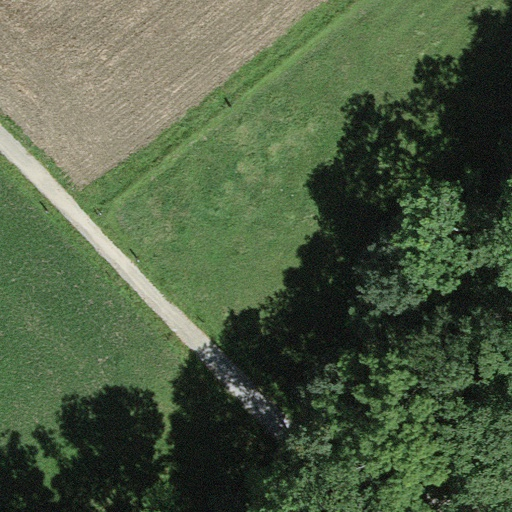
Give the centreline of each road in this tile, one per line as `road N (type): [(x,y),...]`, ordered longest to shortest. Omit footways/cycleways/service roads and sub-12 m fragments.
road 1 (track): [(0,142),(356,505)]
road 2 (track): [(413,511),(511,432)]
